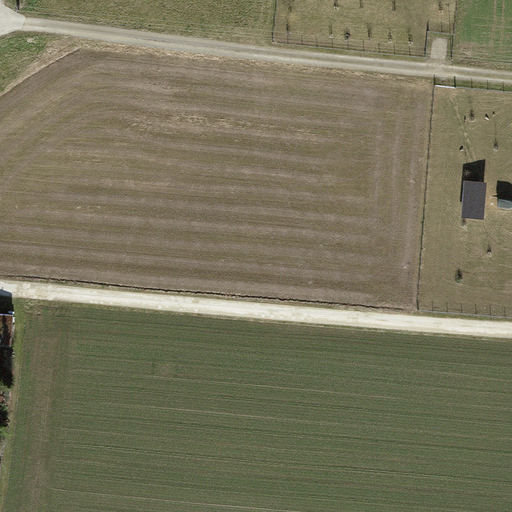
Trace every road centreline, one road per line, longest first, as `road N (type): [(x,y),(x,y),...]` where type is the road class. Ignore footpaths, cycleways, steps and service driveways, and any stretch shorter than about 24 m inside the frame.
road 1 (track): [(511,77),(0,21)]
road 2 (track): [(511,330),(0,289)]
